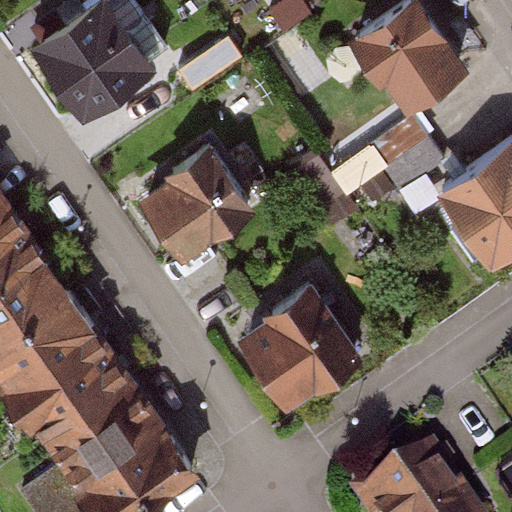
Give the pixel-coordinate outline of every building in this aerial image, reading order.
[(108,0),(60,0),(14,30),(65,109),(146,56),(108,0)] [(421,0),(377,0),(349,18),(354,25),(341,33),(369,75),(379,69),(395,94),(456,54),(421,0)] [(159,171),(132,189),(177,256),(253,206),(202,129),(153,162),(159,171)] [(436,181),(494,263),(511,249),(511,137),(508,131),(436,181)] [(0,177),(0,377),(94,511),(144,511),(205,469),(0,177)] [(230,333),(290,411),(365,354),(305,276),(230,333)] [(347,493),(359,511),(477,511),(428,439),(347,493)] [(75,511),(49,476),(26,493),(39,511),(75,511)]
